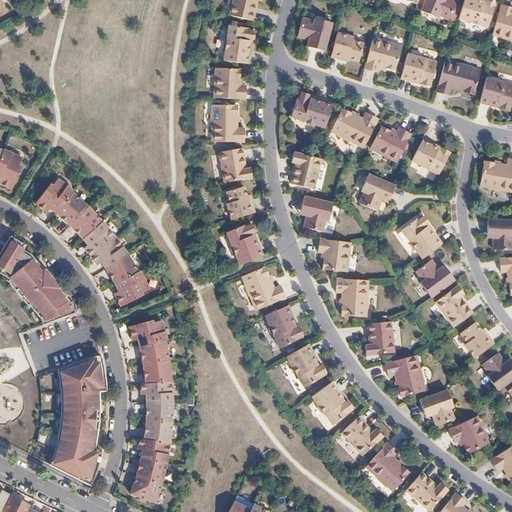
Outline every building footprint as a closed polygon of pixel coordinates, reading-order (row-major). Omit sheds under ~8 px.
[(253,18),(257,1),(255,0),(254,0),(233,0),(230,13),(232,14),(253,18)] [(424,0),(421,9),(437,16),(439,13),(450,17),(457,0),(424,0)] [(489,25),(496,1),(492,0),(486,0),(486,1),(483,0),(464,0),(459,16),(489,25)] [(511,37),(511,4),(502,3),(493,32),(511,37)] [(303,16),(298,34),(310,37),(313,38),(311,45),(325,49),(333,20),(316,16),(315,19),(303,16)] [(249,62),(252,43),(249,43),(250,39),(252,39),(253,37),(254,37),(255,29),(253,29),(254,26),(230,23),(228,38),(225,41),(224,45),(226,46),(225,58),(246,61),(249,62)] [(360,59),(365,42),(353,39),(354,35),(338,31),(336,37),(331,55),(344,58),(346,55),(350,56),(360,59)] [(396,68),(402,44),(373,36),(365,66),(378,70),(379,66),(380,65),(386,66),(386,65),(396,68)] [(431,84),(438,60),(408,52),(402,72),(401,76),(417,80),(417,77),(422,79),(422,82),(431,84)] [(475,92),(481,68),(472,66),(473,65),(461,62),(461,63),(446,59),(439,83),(437,89),(450,93),(452,86),(459,88),(465,90),(475,92)] [(246,97),(247,84),(243,84),(241,84),(242,77),(241,77),(241,67),(217,66),(215,95),(225,96),(246,97)] [(511,108),(511,106),(511,81),(486,77),(486,81),(482,102),(490,104),(491,101),(496,102),(496,105),(511,108)] [(329,116),(334,100),(315,95),(315,97),(311,96),(312,94),(310,93),(310,92),(302,89),(302,91),(299,90),(292,113),(306,118),(308,121),(312,122),(315,121),(326,124),(329,116)] [(244,140),(244,126),(236,127),(236,120),(236,114),(236,103),(211,104),(211,113),(210,113),(211,125),(212,126),(212,141),(241,140),(244,140)] [(351,138),(364,145),(379,116),(367,111),(363,117),(357,114),(352,111),(343,107),(332,129),(340,132),(339,133),(350,139),(351,138)] [(381,125),(370,147),(397,160),(410,132),(398,126),(396,129),(396,131),(390,127),(389,129),(381,125)] [(422,134),(411,157),(439,171),(450,148),(442,144),(441,146),(435,144),(437,141),(422,134)] [(253,176),(251,165),(246,166),(244,167),(243,164),(246,163),(242,145),(220,149),(225,180),(236,179),(253,176)] [(0,157),(0,175),(4,177),(2,182),(12,186),(22,164),(19,163),(23,155),(5,147),(4,149),(0,157)] [(313,187),(320,156),(311,154),(293,150),(291,160),(296,161),(298,161),(297,164),(295,164),(291,182),(313,187)] [(511,189),(511,157),(509,157),(507,164),(501,162),(494,161),(485,159),(480,184),(489,185),(489,186),(501,188),(501,187),(511,189)] [(391,197),(396,184),(369,172),(362,189),(365,190),(360,201),(377,209),(382,197),(384,194),(391,197)] [(51,205),(57,211),(58,209),(59,207),(74,191),(74,190),(59,177),(54,183),(52,181),(36,200),(45,207),(48,203),(51,205)] [(255,210),(249,193),(247,194),(244,184),(226,189),(230,201),(227,202),(232,217),(255,210)] [(88,204),(74,191),(59,207),(58,209),(57,211),(62,215),(63,214),(66,217),(65,218),(70,223),(73,220),(88,204)] [(327,218),(331,201),(303,194),(300,207),(306,209),(305,212),(302,224),(321,228),(324,217),(327,218)] [(103,219),(88,204),(73,220),(70,223),(76,228),(77,227),(79,230),(78,231),(84,237),(103,219)] [(411,243),(413,245),(414,246),(416,246),(423,256),(432,250),(443,241),(432,226),(430,227),(428,224),(429,223),(428,220),(429,220),(424,213),(423,214),(421,212),(402,227),(411,239),(411,243)] [(494,236),(494,248),(511,248),(511,218),(488,217),(487,231),(495,232),(494,236)] [(103,219),(84,237),(89,244),(92,247),(88,250),(93,256),(105,245),(116,236),(103,219)] [(253,222),(252,222),(252,220),(228,229),(234,244),(232,246),(234,251),(237,251),(241,263),(264,253),(257,236),(255,237),(253,233),(256,232),(255,230),(256,229),(253,222)] [(70,312),(76,311),(72,301),(59,285),(61,284),(46,266),(44,267),(31,252),(24,247),(26,242),(11,233),(0,251),(0,269),(6,274),(9,277),(8,278),(29,303),(30,302),(40,315),(43,322),(70,312)] [(105,245),(93,256),(98,262),(102,259),(104,261),(106,266),(128,252),(116,236),(105,245)] [(348,269),(352,240),(321,236),(319,250),(323,250),(325,250),(323,257),(325,257),(323,267),(348,269)] [(128,252),(106,266),(110,273),(111,272),(113,275),(112,276),(116,282),(120,280),(138,269),(128,252)] [(511,255),(499,257),(501,270),(508,269),(509,276),(510,282),(511,292),(511,291),(511,255)] [(432,294),(455,277),(447,266),(441,270),(439,267),(432,258),(416,269),(424,278),(421,280),(432,294)] [(288,295),(282,282),(276,285),(273,279),(271,273),(267,264),(245,273),(248,281),(247,282),(251,292),(252,292),(258,307),(288,295)] [(149,285),(140,268),(120,280),(116,282),(120,289),(121,292),(117,294),(123,304),(144,292),(142,289),(149,285)] [(367,306),(368,294),(367,293),(368,278),(357,277),(336,276),(335,289),(342,290),(342,297),(342,303),(341,313),(366,315),(366,306),(367,306)] [(473,311),(461,296),(460,297),(458,295),(460,293),(464,290),(458,283),(436,300),(455,324),(473,311)] [(304,334),(302,333),(304,331),(300,324),(299,325),(298,323),(296,324),(294,320),(297,319),(294,314),(289,302),(266,313),(271,324),(270,326),(272,331),(274,331),(281,345),(304,334)] [(165,338),(167,337),(163,318),(155,319),(154,317),(131,321),(133,332),(138,332),(138,335),(140,343),(165,338)] [(395,350),(392,319),(378,321),(369,321),(370,340),(372,339),(373,342),(371,343),(366,343),(367,353),(395,350)] [(460,332),(467,340),(464,343),(475,356),(494,340),(485,330),(483,331),(480,328),(474,320),(460,332)] [(165,338),(140,343),(141,350),(143,349),(143,353),(142,353),(143,361),(169,357),(165,338)] [(326,373),(325,371),(326,370),(322,363),(321,364),(320,362),(318,363),(316,360),(318,358),(308,342),(287,354),(293,364),(292,367),(294,371),(296,372),(304,385),(326,373)] [(511,360),(508,364),(506,361),(498,351),(483,362),(490,372),(488,374),(498,388),(511,378),(511,360)] [(420,368),(416,353),(385,360),(389,374),(395,372),(397,378),(399,385),(401,394),(425,389),(423,381),(424,380),(421,368),(420,368)] [(52,459),(51,462),(56,465),(84,479),(85,477),(93,479),(93,478),(98,469),(100,460),(97,459),(98,455),(99,448),(99,443),(96,442),(98,429),(99,416),(99,402),(99,389),(103,388),(102,379),(101,374),(101,373),(105,372),(104,369),(101,356),(94,356),(59,368),(60,377),(62,398),(61,418),(59,432),(57,441),(52,459)] [(169,357),(143,361),(144,368),(146,367),(146,371),(145,371),(146,379),(172,378),(169,357)] [(146,379),(141,379),(141,386),(146,386),(146,390),(147,399),(173,399),(172,378),(146,379)] [(343,393),(333,379),(312,394),(320,403),(319,406),(322,409),(324,410),(334,422),(354,407),(352,406),(353,405),(349,398),(348,399),(346,397),(344,399),(342,396),(344,394),(343,393)] [(420,398),(424,411),(431,409),(432,412),(436,424),(454,417),(450,406),(454,405),(448,388),(420,398)] [(173,399),(147,399),(147,408),(148,408),(148,411),(147,411),(147,419),(173,420),(173,399)] [(490,441),(477,414),(449,428),(455,440),(459,438),(460,438),(463,444),(464,443),(468,452),(490,441)] [(363,453),(383,434),(376,426),(373,430),(372,431),(369,429),(371,428),(358,415),(344,428),(342,430),(363,453)] [(173,420),(147,419),(146,426),(147,426),(147,430),(145,429),(144,438),(171,441),(173,420)] [(139,437),(139,445),(143,445),(143,449),(142,455),(168,460),(171,441),(144,438),(139,437)] [(397,460),(392,455),(397,450),(387,441),(366,464),(378,475),(377,476),(393,489),(410,470),(403,464),(397,460)] [(511,477),(511,478),(511,443),(500,451),(490,458),(497,469),(503,465),(507,471),(511,477)] [(168,460),(142,455),(140,462),(141,463),(140,466),(139,466),(137,473),(162,481),(168,460)] [(430,509),(448,488),(441,481),(437,485),(436,486),(434,484),(435,483),(421,471),(407,488),(430,509)] [(162,481),(137,473),(135,481),(136,481),(135,485),(134,484),(132,491),(156,499),(162,481)] [(462,504),(467,499),(457,490),(456,492),(438,511),(471,511),(468,509),(462,504)] [(11,498),(4,511),(25,511),(29,506),(23,503),(21,503),(20,502),(16,500),(11,498)] [(248,511),(251,507),(234,499),(227,511),(248,511)] [(269,511),(270,510),(254,502),(251,507),(248,511),(269,511)]
